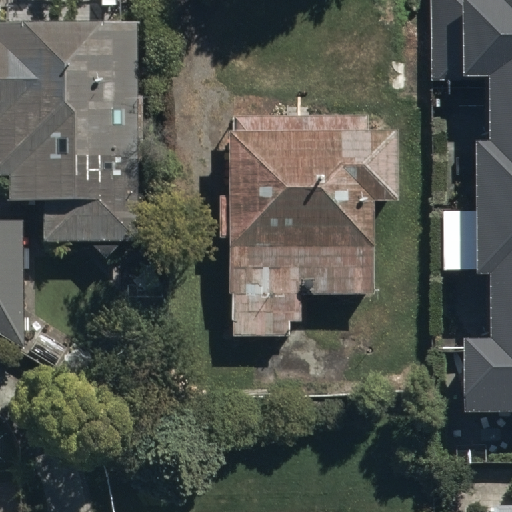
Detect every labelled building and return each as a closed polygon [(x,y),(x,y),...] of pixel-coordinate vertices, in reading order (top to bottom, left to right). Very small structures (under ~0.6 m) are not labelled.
[(511,0),(431,0),(431,80),(489,80),(489,129),(476,129),(476,269),(493,269),(493,329),(465,329),(465,403),(511,403),(511,0)] [(133,18),(0,15),(0,169),(5,169),(5,195),(42,195),(42,238),(133,238),(133,18)] [(362,111),(229,112),(228,127),(222,127),(223,191),(215,191),(215,234),(222,234),(222,331),(287,331),(287,320),(299,320),(299,292),(368,292),(368,195),(391,195),(391,124),(362,125),(362,111)] [(20,217),(0,217),(0,335),(19,349),(20,217)] [(511,511),(511,493),(493,494),(493,511),(511,511)]
